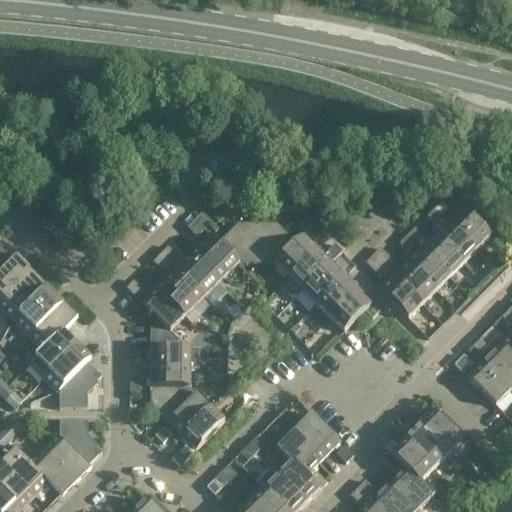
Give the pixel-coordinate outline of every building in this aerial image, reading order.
[(449,211),(441,204),(434,211),(441,219),(449,211)] [(441,219),(434,211),(427,219),(434,226),(441,219)] [(462,211),(447,225),(476,253),(490,239),(462,211)] [(202,215),(194,223),(204,232),(211,225),(202,215)] [(434,238),(462,267),(476,253),(447,225),(441,219),(434,226),(440,232),(434,238)] [(314,227),(307,220),(300,227),(307,235),(314,227)] [(204,232),(194,223),(187,230),(196,239),(204,232)] [(257,267),(257,227),(237,227),(218,246),(239,267),(257,267)] [(257,227),(257,267),(274,267),(295,245),(276,227),(257,227)] [(314,227),(307,235),(314,242),(322,235),(314,227)] [(414,246),(421,240),(422,239),(414,231),(407,238),(414,246)] [(303,237),(295,245),(274,267),(275,267),(288,280),(317,251),(303,237)] [(239,267),(218,246),(210,238),(196,252),(210,266),(204,273),(218,287),(221,284),(239,267)] [(407,238),(399,246),(407,254),(414,246),(407,238)] [(449,281),(462,267),(434,238),(427,246),(421,240),(414,246),(420,252),(449,281)] [(331,265),(342,255),(334,247),(323,258),(331,265)] [(177,257),(168,248),(159,256),(169,265),(177,257)] [(0,276),(13,263),(0,250),(0,276)] [(323,258),(317,251),(288,280),(302,294),(331,265),(323,258)] [(380,266),(387,258),(380,251),(372,258),(380,266)] [(196,252),(176,272),(204,301),(218,287),(204,273),(210,266),(196,252)] [(449,281),(420,252),(407,266),(435,294),(449,281)] [(159,256),(151,264),(160,274),(169,265),(159,256)] [(372,273),(380,266),(372,258),(365,266),(372,273)] [(387,258),(380,266),(387,273),(393,267),(395,266),(387,258)] [(16,260),(13,263),(0,276),(0,304),(26,277),(29,274),(16,260)] [(316,307),(345,279),(331,265),(302,294),(316,307)] [(387,273),(380,266),(372,273),(380,281),(387,273)] [(387,273),(393,279),(422,308),(435,294),(407,266),(399,273),(393,267),(387,273)] [(170,307),(184,321),(204,301),(176,272),(162,286),(176,300),(170,307)] [(29,274),(26,277),(0,304),(0,307),(16,323),(46,291),(29,274)] [(316,307),(330,321),(358,293),(345,279),(316,307)] [(408,322),(422,308),(393,279),(379,293),(408,322)] [(131,284),(124,291),(133,301),(140,293),(131,284)] [(155,320),(170,334),(184,321),(170,307),(176,300),(162,286),(141,306),(154,320),(155,320)] [(33,340),(63,308),(46,291),(16,323),(33,340)] [(364,314),(371,321),(372,322),(379,314),(358,293),(330,321),(344,335),(364,314)] [(33,340),(45,352),(46,353),(60,338),(61,339),(64,336),(77,322),(63,308),(33,340)] [(511,324),(511,315),(509,313),(502,320),(509,328),(511,324)] [(229,322),(234,335),(255,326),(249,314),(229,322)] [(149,325),(149,353),(177,353),(177,352),(177,342),(170,334),(155,320),(154,320),(149,325)] [(491,331),(482,340),(489,347),(498,338),(491,331)] [(31,366),(45,380),(76,348),(64,336),(61,339),(60,338),(46,353),(45,352),(31,366)] [(479,357),(482,355),(489,347),(482,340),(472,350),(479,357)] [(495,353),(511,370),(511,343),(509,340),(495,353)] [(481,367),(510,395),(511,392),(511,370),(495,353),(489,347),(482,355),(488,361),(481,367)] [(58,394),(87,365),(90,362),(76,348),(45,380),(58,394)] [(198,352),(177,352),(177,353),(149,353),(149,372),(189,372),(198,372),(198,352)] [(138,353),(128,353),(128,363),(138,363),(138,353)] [(454,368),(461,375),(471,366),(463,358),(454,368)] [(101,379),(87,365),(58,394),(59,412),(87,412),(87,397),(85,396),(101,379)] [(481,367),(467,381),(496,409),(510,395),(481,367)] [(149,372),(149,391),(189,391),(189,372),(149,372)] [(128,381),(128,391),(138,391),(138,381),(128,381)] [(11,395),(2,387),(0,388),(0,400),(3,404),(11,395)] [(138,401),(138,391),(128,391),(128,399),(128,401),(138,401)] [(196,398),(189,391),(149,391),(149,407),(168,426),(196,398)] [(20,404),(11,395),(3,404),(12,412),(20,404)] [(209,411),(196,398),(168,426),(181,439),(209,411)] [(405,417),(412,424),(420,417),(413,409),(405,417)] [(188,446),(184,450),(174,460),(182,467),(191,458),(224,425),(209,411),(181,439),(188,446)] [(419,430),(447,459),(461,444),(433,416),(419,430)] [(304,452),(319,467),(339,446),(311,417),(297,432),(311,446),(304,452)] [(405,417),(398,424),(405,432),(412,424),(405,417)] [(4,432),(12,440),(20,432),(12,424),(4,432)] [(87,424),(59,424),(59,441),(88,470),(101,456),(85,440),(87,439),(87,424)] [(169,437),(162,430),(154,439),(160,446),(169,437)] [(433,472),(445,460),(447,459),(419,430),(405,444),(433,472)] [(0,435),(0,445),(3,449),(12,440),(4,432),(0,435)] [(311,474),(319,467),(304,452),(311,446),(297,432),(276,452),(290,466),(290,465),(319,494),(326,486),(317,476),(315,478),(311,474)] [(377,444),(385,452),(392,445),(385,437),(377,444)] [(88,470),(59,441),(46,455),(77,486),(91,473),(88,470)] [(247,450),(254,457),(262,450),(254,442),(247,450)] [(400,467),(404,471),(405,471),(420,486),(420,485),(433,472),(405,444),(391,458),(401,467),(400,467)] [(247,450),(239,457),(247,465),(254,457),(247,450)] [(353,459),(344,450),(336,457),(346,467),(353,459)] [(2,466),(33,497),(45,485),(46,484),(31,469),(32,468),(15,452),(2,466)] [(46,455),(32,468),(31,469),(46,484),(45,485),(62,502),(77,486),(46,455)] [(393,475),(400,467),(401,467),(391,458),(383,465),(393,475)] [(290,465),(290,466),(277,479),(305,507),(319,494),(290,465)] [(0,467),(0,491),(19,511),(33,497),(2,466),(0,467)] [(227,469),(220,477),(227,484),(235,477),(227,469)] [(420,511),(434,499),(420,485),(420,486),(405,471),(404,471),(391,484),(406,499),(399,505),(405,511),(420,511)] [(256,486),(263,493),(282,511),(300,511),(305,507),(277,479),(270,472),(256,486)] [(227,484),(220,477),(206,491),(213,498),(227,484)] [(365,484),(357,491),(366,500),(374,493),(365,484)] [(391,484),(371,505),(378,511),(405,511),(399,505),(406,499),(391,484)] [(18,511),(19,511),(0,491),(0,511),(18,511)] [(357,491),(350,498),(359,507),(366,500),(357,491)] [(282,511),(263,493),(250,506),(255,511),(282,511)] [(155,511),(146,502),(135,511),(155,511)]
